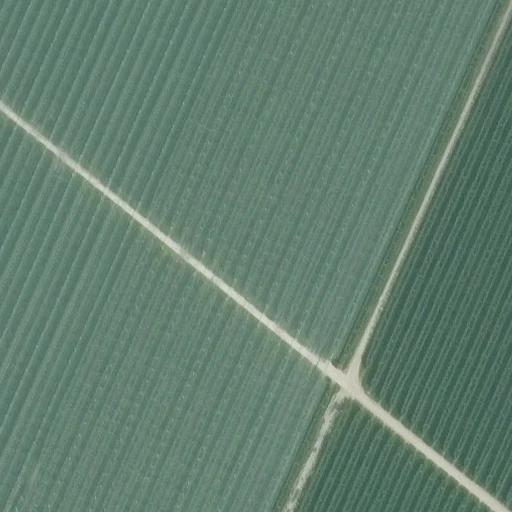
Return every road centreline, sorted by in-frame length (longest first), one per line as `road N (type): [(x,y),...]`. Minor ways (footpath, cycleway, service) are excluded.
road 1 (track): [(500,511),(0,106)]
road 2 (track): [(345,384),(511,6)]
